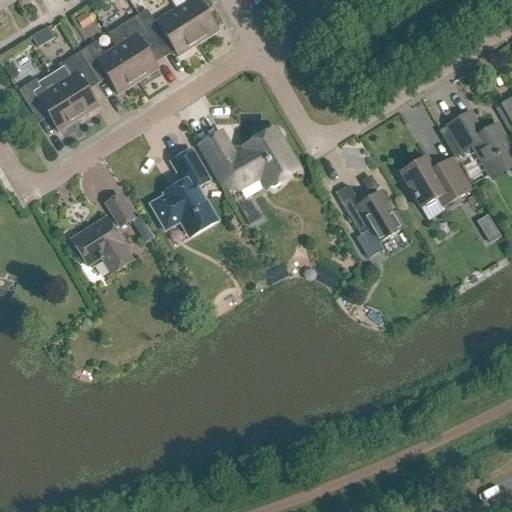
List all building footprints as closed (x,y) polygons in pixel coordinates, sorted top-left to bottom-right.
[(0,0),(0,14),(16,5),(15,2),(13,0),(0,0)] [(182,0),(186,5),(176,12),(198,46),(218,33),(196,0),(182,0)] [(156,25),(156,24),(147,11),(138,17),(147,31),(156,25)] [(198,46),(176,12),(156,24),(156,25),(178,59),(198,46)] [(82,32),(93,25),(86,15),(76,22),(82,32)] [(118,29),(108,36),(116,50),(116,49),(138,84),(158,71),(145,51),(155,44),(147,31),(138,17),(118,29)] [(116,49),(116,50),(104,57),(96,44),(78,55),(95,82),(105,76),(118,97),(138,84),(116,49)] [(331,65),(340,59),(332,47),(324,52),(331,65)] [(60,71),(50,77),(78,122),(98,109),(85,88),(95,82),(78,55),(58,67),(60,71)] [(17,77),(11,66),(5,70),(11,81),(17,77)] [(78,122),(50,77),(38,85),(36,81),(18,93),(38,125),(48,119),(58,134),(78,122)] [(511,99),(500,106),(511,127),(511,99)] [(470,114),(446,128),(462,155),(473,148),(492,181),(511,169),(511,154),(496,127),(483,135),(470,114)] [(268,190),(297,173),(273,132),(244,149),(246,153),(235,159),(221,135),(198,148),(221,187),(231,182),(237,191),(261,178),(268,190)] [(164,198),(150,207),(165,233),(182,223),(191,239),(217,223),(198,190),(209,183),(191,152),(170,164),(182,184),(163,196),(164,198)] [(443,209),(472,192),(453,160),(438,169),(437,167),(431,170),(425,160),(400,175),(414,199),(413,199),(415,202),(416,202),(421,211),(438,201),(443,209)] [(371,178),(362,183),(369,196),(378,190),(371,178)] [(378,246),(404,230),(395,215),(393,216),(380,194),(359,207),(348,188),(335,196),(360,237),(369,232),(378,246)] [(120,230),(134,221),(119,197),(105,206),(120,230)] [(111,276),(132,263),(122,247),(123,246),(106,220),(71,243),(87,269),(101,260),(111,276)]
